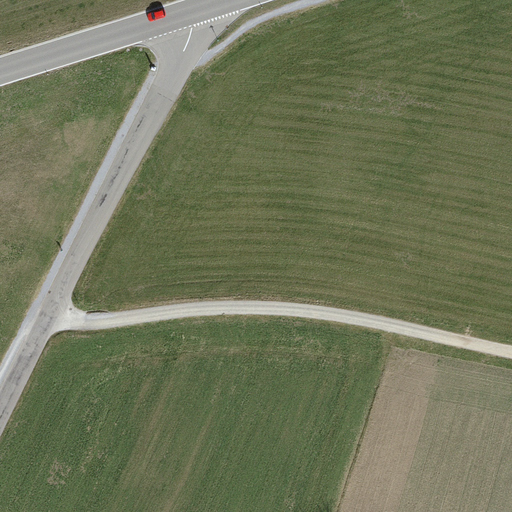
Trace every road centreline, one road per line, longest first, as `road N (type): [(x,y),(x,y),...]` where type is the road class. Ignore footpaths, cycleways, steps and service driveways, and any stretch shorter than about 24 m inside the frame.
road 1 (track): [(43,327),(165,312),(283,310),(511,355)]
road 2 (unclassified): [(0,415),(204,8)]
road 3 (tertiary): [(204,8),(0,69)]
